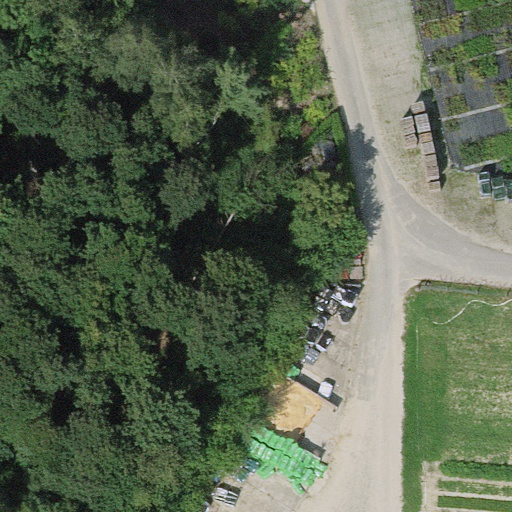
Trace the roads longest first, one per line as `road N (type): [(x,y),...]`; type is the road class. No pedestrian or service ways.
road 1 (track): [(335,0),(395,216),(433,255),(511,274)]
road 2 (track): [(395,216),(393,511)]
